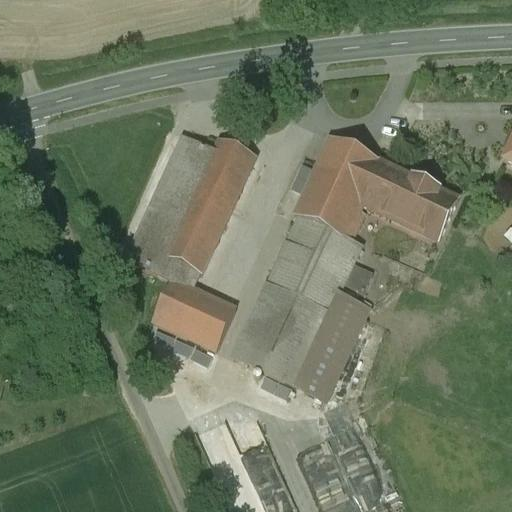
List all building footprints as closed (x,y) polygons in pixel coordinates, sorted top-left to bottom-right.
[(182,141),(126,266),(171,287),(179,268),(164,262),(213,155),(182,141)] [(329,143),(294,219),(298,221),(352,245),(364,218),(360,216),(363,208),(382,166),(329,143)] [(213,155),(164,262),(179,268),(171,287),(152,327),(216,356),(235,314),(192,294),(199,278),(201,279),(254,161),(218,144),(213,155)] [(458,200),(382,166),(363,208),(440,242),(458,200)] [(298,221),(232,363),(295,392),(340,298),(345,288),(365,297),(374,277),(354,268),(362,249),(352,245),(298,221)] [(340,298),(295,392),(326,406),(371,312),(340,298)]
